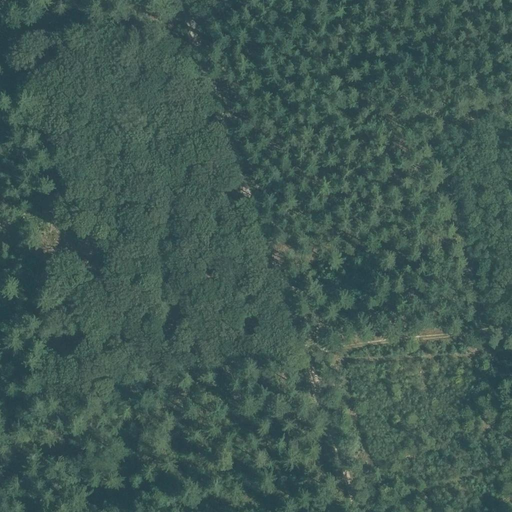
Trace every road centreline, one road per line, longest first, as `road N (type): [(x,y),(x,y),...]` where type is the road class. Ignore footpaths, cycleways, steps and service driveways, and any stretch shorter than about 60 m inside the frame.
road 1 (track): [(0,426),(125,378),(305,354)]
road 2 (track): [(511,323),(305,354)]
